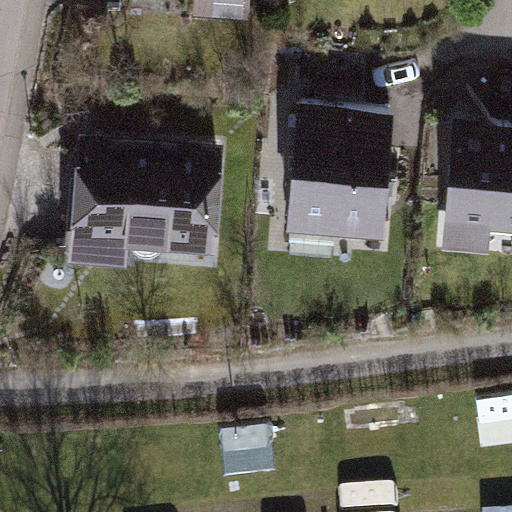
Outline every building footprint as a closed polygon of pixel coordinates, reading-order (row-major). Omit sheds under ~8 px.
[(307,48),(304,82),(365,87),(368,53),(307,48)] [(391,105),(302,97),(292,212),(381,220),(391,105)] [(493,126),(459,125),(453,213),(511,217),(511,122),(511,120),(499,119),(493,126)] [(157,140),(86,135),(80,228),(129,231),(211,237),(218,145),(187,143),(181,150),(163,148),(157,140)] [(127,255),(129,231),(80,228),(78,252),(127,255)] [(354,445),(412,438),(406,395),(349,402),(354,445)] [(126,429),(134,483),(191,475),(183,421),(126,429)]
